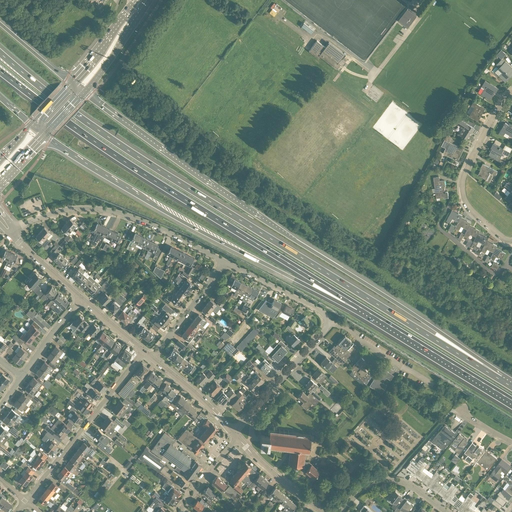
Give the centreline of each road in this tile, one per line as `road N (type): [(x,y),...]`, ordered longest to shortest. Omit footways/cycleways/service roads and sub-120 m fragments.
road 1 (motorway): [(498,378),(112,140),(0,52)]
road 2 (motorway): [(498,378),(84,92)]
road 3 (motorway): [(0,72),(131,166),(357,305)]
road 4 (motorway): [(55,143),(204,233),(357,305)]
road 5 (residential): [(233,431),(328,322),(225,263)]
road 6 (residential): [(225,263),(135,218),(95,208),(62,210),(12,234)]
road 7 (residential): [(24,501),(143,352)]
road 8 (residential): [(511,240),(467,208),(461,187),(511,91)]
road 9 (motorway): [(357,305),(511,401)]
road 10 (residential): [(149,358),(225,263)]
road 11 (residential): [(442,511),(398,482),(363,489),(342,511)]
